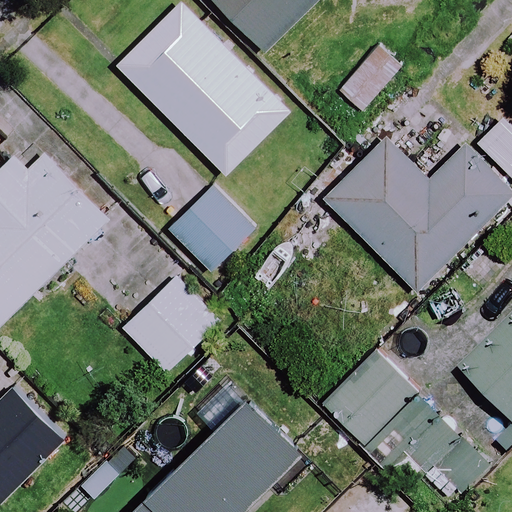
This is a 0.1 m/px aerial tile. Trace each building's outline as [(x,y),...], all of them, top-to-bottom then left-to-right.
[(291,109),(183,0),(119,64),(227,173),(291,109)] [(217,0),(265,48),(313,0),(217,0)] [(310,57),(340,86),(373,51),(343,23),(310,57)] [(373,51),(340,86),(363,108),(404,66),(381,43),(373,51)] [(511,123),(505,116),(477,142),(511,177),(511,123)] [(431,179),(387,136),(325,197),(416,288),(511,193),(511,191),(466,145),(431,179)] [(0,323),(110,216),(32,137),(0,168),(0,323)] [(255,228),(214,185),(171,227),(211,269),(255,228)] [(221,319),(177,274),(125,326),(168,371),(221,319)] [(511,321),(462,372),(511,421),(511,321)] [(325,402),(367,443),(412,487),(425,473),(452,499),(487,464),(382,361),(373,352),(325,402)] [(242,511),(302,453),(233,383),(205,411),(217,424),(127,511),(242,511)] [(0,501),(63,444),(12,388),(0,399),(0,501)]
